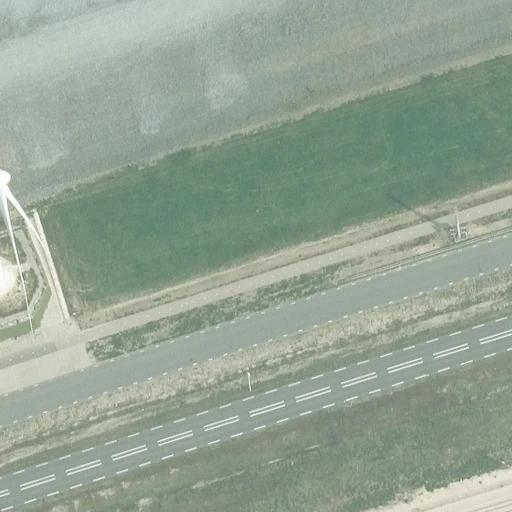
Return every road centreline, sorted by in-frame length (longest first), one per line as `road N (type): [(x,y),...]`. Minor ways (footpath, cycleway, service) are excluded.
road 1 (secondary): [(511,339),(0,502)]
road 2 (unclassified): [(511,257),(0,419)]
